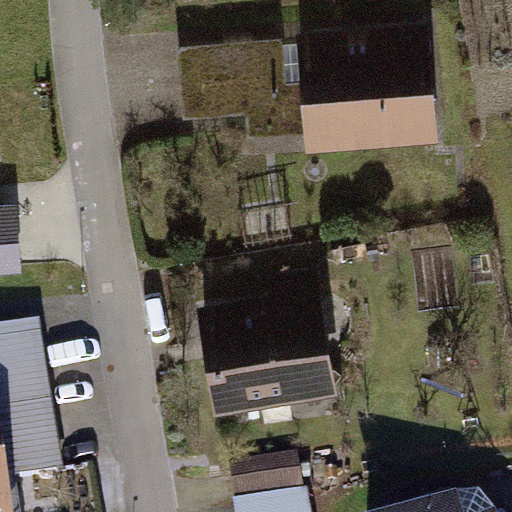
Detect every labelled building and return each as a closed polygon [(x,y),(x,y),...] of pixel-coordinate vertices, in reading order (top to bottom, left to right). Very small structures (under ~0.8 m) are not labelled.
[(437,26),(188,46),(194,120),(253,115),(255,135),(311,131),(313,157),(447,146),(437,26)] [(0,266),(18,265),(14,209),(0,210),(0,266)] [(319,289),(208,308),(225,404),(335,385),(319,289)] [(44,332),(0,338),(0,451),(5,488),(66,479),(44,332)] [(0,511),(9,511),(5,488),(0,451),(0,511)] [(307,511),(298,460),(236,471),(243,511),(307,511)]
